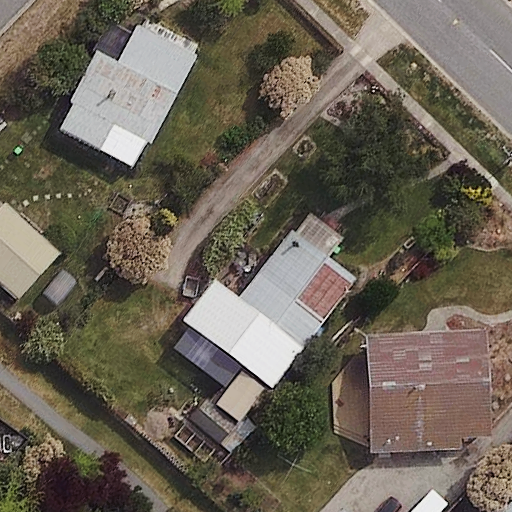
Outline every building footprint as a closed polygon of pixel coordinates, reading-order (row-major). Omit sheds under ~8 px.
[(117,62),(88,49),(49,130),(137,171),(192,56),(134,28),(117,62)] [(67,262),(6,207),(0,213),(0,291),(22,311),(67,262)] [(212,278),(179,322),(269,389),(352,279),(289,233),(240,299),(212,278)] [(484,332),(362,338),(367,448),(489,442),(484,332)] [(511,511),(511,502),(501,511),(511,511)]
